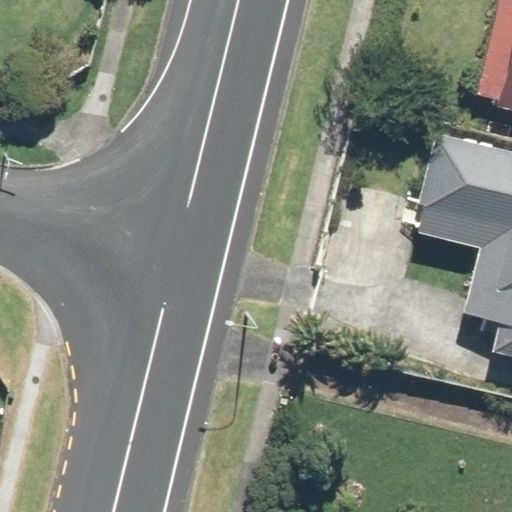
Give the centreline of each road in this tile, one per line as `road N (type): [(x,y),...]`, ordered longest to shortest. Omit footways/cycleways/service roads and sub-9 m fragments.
road 1 (tertiary): [(238,0),(171,257)]
road 2 (tertiary): [(171,257),(109,511)]
road 3 (residential): [(0,215),(171,257)]
